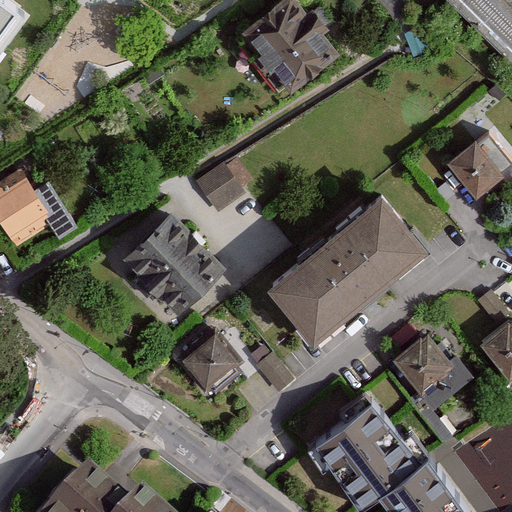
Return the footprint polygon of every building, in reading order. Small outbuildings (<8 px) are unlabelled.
[(0,0),(0,40),(22,12),(5,0),(0,0)] [(290,0),(236,42),(285,105),(339,64),(290,0)] [(477,139),(452,160),(477,191),(502,171),(477,139)] [(197,177),(218,209),(240,195),(236,189),(243,184),(226,159),(197,177)] [(19,185),(0,197),(0,243),(8,256),(48,230),(19,185)] [(381,190),(271,280),(315,333),(425,243),(381,190)] [(127,250),(178,306),(223,264),(171,208),(127,250)] [(511,314),(477,343),(507,378),(511,374),(511,314)] [(426,328),(395,353),(422,387),(453,362),(426,328)] [(216,330),(181,358),(206,389),(241,361),(216,330)] [(273,350),(257,364),(280,389),(295,376),(273,350)] [(382,487),(400,511),(465,511),(376,392),(313,439),(360,503),(382,487)] [(143,511),(140,509),(137,511),(118,511),(82,480),(54,511),(143,511)]
